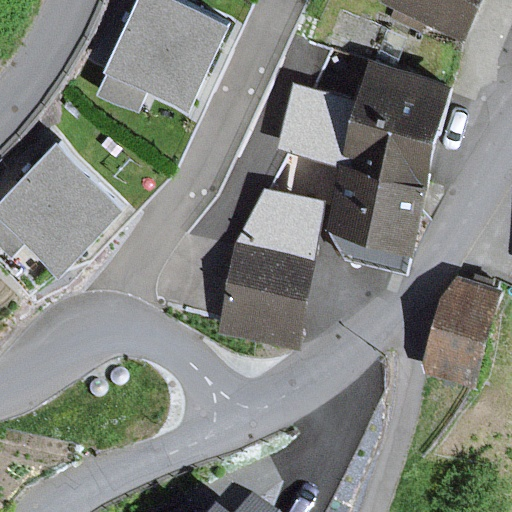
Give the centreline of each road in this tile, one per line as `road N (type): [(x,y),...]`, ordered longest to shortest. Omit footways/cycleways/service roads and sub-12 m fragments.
road 1 (unclassified): [(242,426),(178,345),(106,317),(69,334),(25,377),(0,389)]
road 2 (unclassified): [(418,296),(405,411),(371,511)]
road 3 (tertiary): [(418,296),(342,367),(242,426)]
road 4 (tertiary): [(242,426),(86,491),(61,511)]
road 5 (tertiary): [(500,154),(418,296)]
road 6 (unclassified): [(511,15),(496,48),(500,154)]
road 7 (unclassified): [(0,119),(71,0)]
